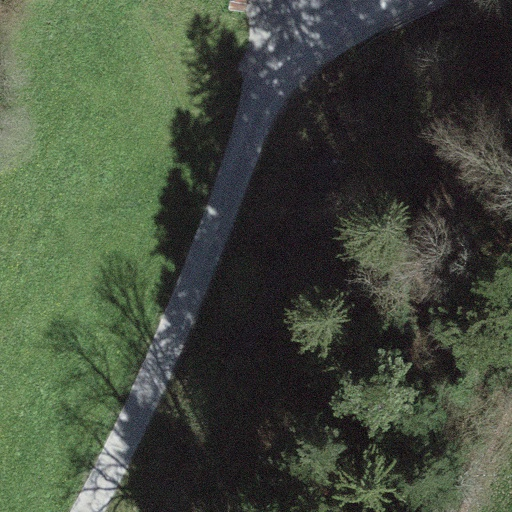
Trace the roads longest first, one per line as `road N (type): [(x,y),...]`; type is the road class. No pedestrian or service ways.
road 1 (residential): [(284,0),(248,138),(193,290),(88,511)]
road 2 (track): [(278,39),(394,0)]
